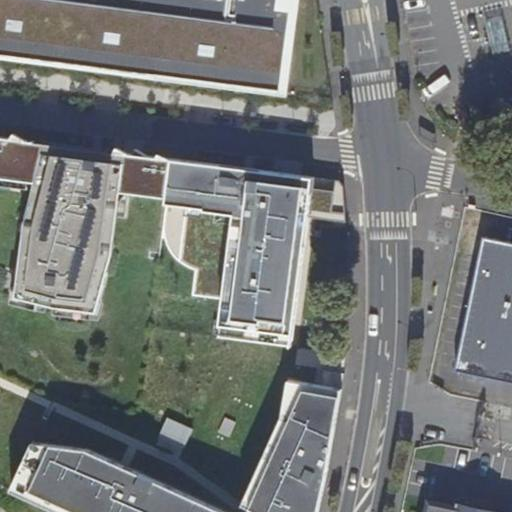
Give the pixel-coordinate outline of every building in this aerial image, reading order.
[(0,0),(0,56),(293,92),(303,0),(0,0)] [(511,242),(488,237),(460,371),(496,379),(500,360),(511,362),(511,242)] [(511,362),(500,360),(496,379),(511,382),(511,362)] [(246,507),(37,430),(13,496),(56,511),(318,511),(363,395),(297,370),(246,507)] [(431,502),(429,511),(478,511),(470,510),(431,502)]
